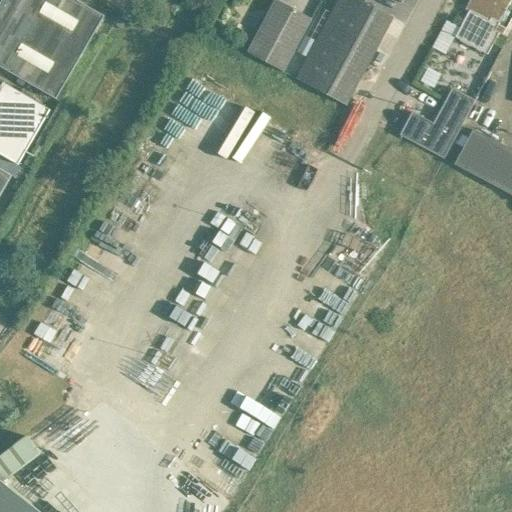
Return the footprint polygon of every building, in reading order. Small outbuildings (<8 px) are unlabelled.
[(0,66),(56,99),(104,17),(75,0),(1,0),(0,3),(0,66)] [(394,18),(376,8),(360,0),(337,0),(296,79),(347,106),(394,18)] [(499,25),(505,12),(511,0),(470,0),(466,10),(469,11),(455,38),(488,55),(499,33),(503,35),(506,29),(499,25)] [(283,72),(311,20),(276,1),(248,54),(283,72)] [(4,83),(0,89),(0,154),(18,165),(50,110),(4,83)] [(406,124),(400,136),(444,159),(475,100),(453,88),(434,123),(413,112),(406,124)] [(165,111),(163,155),(186,156),(186,150),(195,150),(196,130),(178,129),(178,120),(189,120),(189,112),(165,111)] [(511,196),(511,150),(474,130),(455,165),(511,196)] [(0,197),(12,176),(0,168),(0,197)] [(0,511),(40,511),(4,483),(41,454),(28,436),(0,457),(0,511)]
